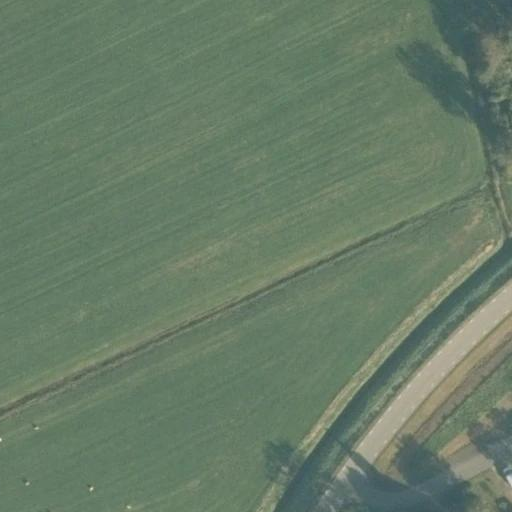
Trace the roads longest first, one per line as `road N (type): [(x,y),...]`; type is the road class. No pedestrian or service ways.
road 1 (secondary): [(345,479),(433,369),(511,294)]
road 2 (residential): [(345,479),(381,499),(411,498),(511,449)]
